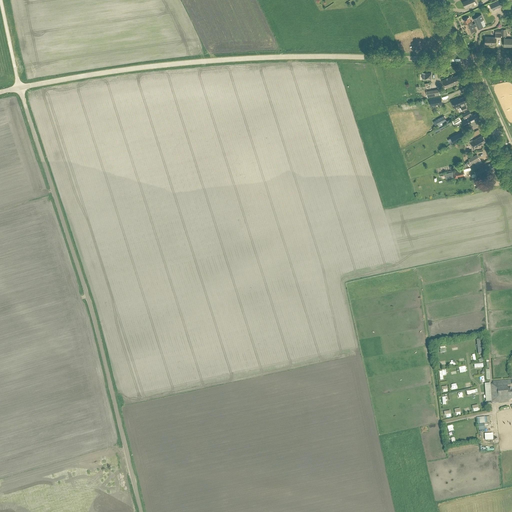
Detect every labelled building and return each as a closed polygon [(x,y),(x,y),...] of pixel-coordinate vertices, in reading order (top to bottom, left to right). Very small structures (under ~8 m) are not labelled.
[(498,0),(490,4),(493,10),(495,9),(495,8),(498,7),(499,7),(503,5),(501,0),(498,0)] [(477,25),(478,28),(479,28),(485,25),(483,20),(483,19),(484,19),(482,14),(474,17),(476,22),(473,24),(472,21),(471,21),(469,17),(464,19),(467,27),(466,27),(468,34),(476,30),(474,27),(477,25)] [(501,33),(495,33),(495,37),(485,37),(485,44),(496,45),(496,38),(501,38),(501,33)] [(446,88),(448,87),(452,86),(452,84),(455,83),(455,84),(460,81),(458,74),(453,76),(452,75),(442,80),(446,88)] [(426,91),(428,97),(438,94),(437,89),(426,91)] [(450,100),(454,107),(454,108),(461,105),(462,107),(461,107),(462,111),(468,108),(466,105),(465,105),(464,103),(470,101),(467,95),(459,98),(458,97),(451,100),(450,100)] [(429,99),(431,105),(443,103),(442,97),(429,99)] [(466,125),(471,123),(479,118),(478,117),(476,113),(474,114),(473,113),(463,119),(462,119),(466,126),(466,125)] [(436,119),(439,126),(443,124),(443,122),(446,121),(444,115),(436,119)] [(454,143),(465,136),(462,130),(451,137),(454,143)] [(470,142),(474,149),(482,144),(482,143),(486,141),(482,135),(470,142)] [(470,160),(467,162),(468,162),(469,165),(470,166),(473,164),(474,166),(476,164),(475,162),(480,159),(477,154),(469,159),(470,160)] [(493,162),(483,167),(486,173),(491,171),(491,169),(498,166),(496,162),(494,163),(493,162)] [(463,168),(453,170),(454,177),(454,178),(457,177),(457,176),(464,175),(463,168)] [(477,182),(478,188),(491,186),(490,180),(477,182)] [(493,382),(493,385),(494,404),(509,403),(509,400),(511,400),(511,389),(508,389),(508,386),(511,386),(511,381),(493,382)] [(479,421),(470,421),(470,434),(477,434),(477,427),(479,427),(479,421)]
